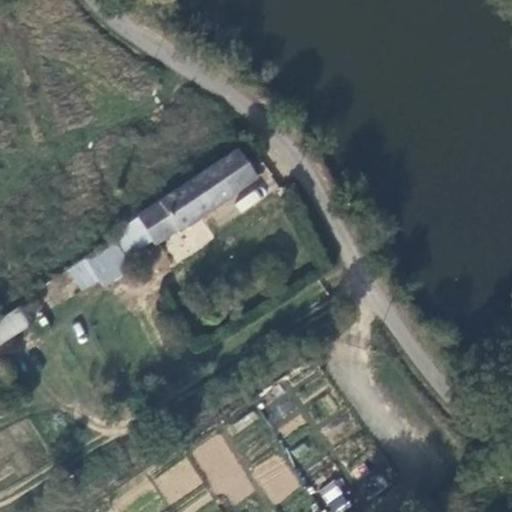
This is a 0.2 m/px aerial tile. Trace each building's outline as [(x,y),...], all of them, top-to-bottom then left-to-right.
[(255,177),(236,151),(138,217),(139,218),(154,240),(156,244),(255,177)] [(243,212),(262,197),(254,187),(235,203),(243,212)] [(119,238),(87,259),(105,288),(134,269),(127,258),(154,240),(139,218),(115,233),(119,238)] [(0,343),(30,325),(19,308),(0,319),(0,343)] [(250,471),(273,504),(300,486),(277,453),(250,471)] [(333,480),(317,491),(331,511),(341,511),(351,505),(333,480)]
